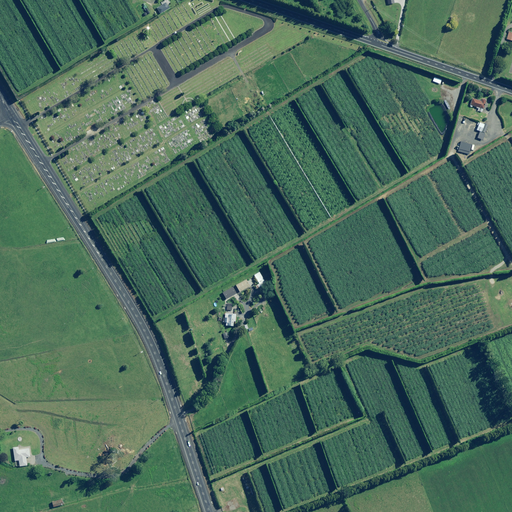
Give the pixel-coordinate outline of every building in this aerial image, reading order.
[(170,8),(166,2),(157,9),(160,14),(170,8)] [(472,99),(470,105),(476,107),(475,110),(482,112),(486,100),(482,99),(481,101),(472,99)] [(484,125),(478,122),(477,125),(478,125),(476,130),(480,132),(478,138),(482,140),(486,130),(482,129),(484,125)] [(97,128),(94,124),(85,130),(87,133),(97,128)] [(463,151),(462,155),(463,155),(463,158),(466,158),(468,146),(461,144),(460,148),(461,148),(460,151),(463,151)] [(266,284),(259,272),(254,275),(259,284),(255,286),(257,289),(266,284)] [(250,286),(246,280),(236,286),(239,292),(250,286)] [(235,314),(221,313),(221,317),(223,317),(222,323),(226,323),(226,326),(234,326),(234,322),(235,322),(235,314)] [(18,450),(18,447),(13,448),(15,461),(16,466),(19,466),(19,467),(27,466),(25,458),(29,457),(28,449),(18,450)]
